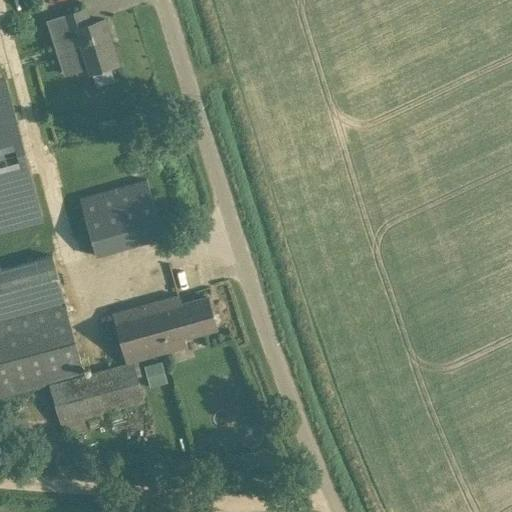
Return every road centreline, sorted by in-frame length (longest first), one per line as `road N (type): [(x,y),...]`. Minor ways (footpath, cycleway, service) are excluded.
road 1 (tertiary): [(336,511),(247,275),(163,0)]
road 2 (track): [(327,493),(0,485)]
